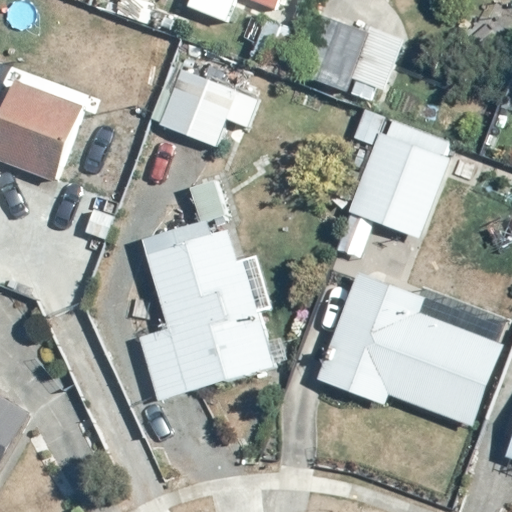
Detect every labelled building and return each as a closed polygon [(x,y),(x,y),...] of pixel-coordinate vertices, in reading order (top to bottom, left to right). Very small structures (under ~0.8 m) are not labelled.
[(252,0),(279,11),(283,0),(252,0)] [(401,40),(316,13),(295,76),(380,103),(401,40)] [(295,26),(266,16),(253,55),(283,65),(295,26)] [(242,87),(177,62),(154,122),(219,146),(242,87)] [(0,160),(62,185),(92,111),(14,79),(0,112),(0,160)] [(454,142),(386,121),(356,217),(425,238),(454,142)] [(286,330),(269,335),(236,225),(184,240),(181,232),(148,242),(174,328),(144,337),(163,401),(260,372),(296,361),(286,330)] [(423,289),(362,267),(322,379),(388,403),(390,397),(474,427),(507,336),(417,304),(423,289)] [(0,477),(41,406),(0,382),(0,477)]
